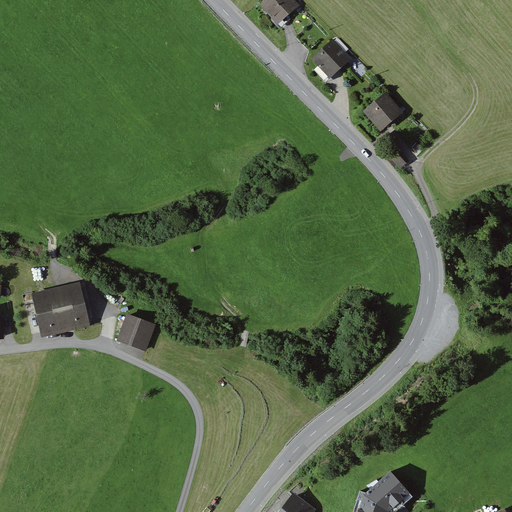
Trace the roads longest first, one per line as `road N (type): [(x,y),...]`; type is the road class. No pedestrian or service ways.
road 1 (tertiary): [(245,511),(296,449),(404,353),(418,333),(430,275),(420,232),(380,170),(214,0)]
road 2 (track): [(420,232),(436,217),(414,167),(476,102),(467,74)]
